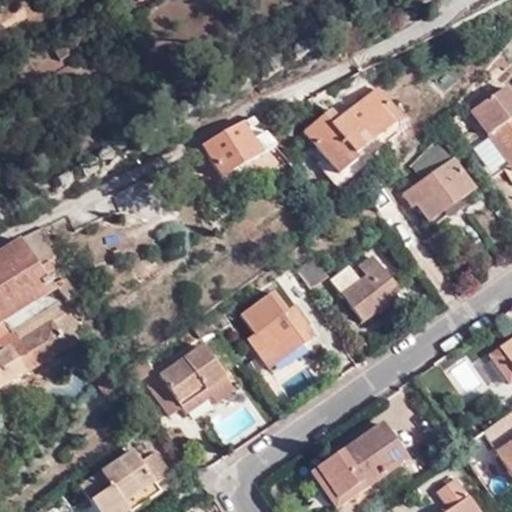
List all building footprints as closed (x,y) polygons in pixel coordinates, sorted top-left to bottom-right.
[(490,139),(470,153),(487,177),(508,163),(511,169),(511,168),(511,100),(502,87),(468,110),(490,139)] [(404,128),(375,90),(336,121),(329,114),(305,133),(337,175),(363,156),(366,158),(404,128)] [(271,150),(251,119),(232,129),(201,145),(220,179),(271,150)] [(472,192),(452,164),(404,198),(412,209),(416,206),(428,223),(443,214),(447,219),(463,208),(459,201),(472,192)] [(289,175),(285,171),(280,176),(286,183),(291,178),(289,175)] [(368,200),(377,213),(388,205),(373,181),(361,189),(368,200)] [(50,241),(41,226),(19,238),(45,276),(50,284),(68,272),(48,243),(50,241)] [(45,276),(19,238),(0,247),(0,312),(36,290),(35,287),(39,284),(38,281),(45,276)] [(394,288),(371,259),(358,269),(366,279),(360,283),(348,268),(330,281),(360,324),(375,312),(376,314),(395,301),(389,293),(394,288)] [(294,272),(307,289),(326,276),(312,260),(294,272)] [(79,288),(68,272),(50,284),(55,291),(62,300),(79,288)] [(290,301),(307,289),(294,272),(277,283),(290,301)] [(64,346),(84,333),(72,314),(65,304),(45,315),(49,322),(64,346)] [(304,327),(293,311),(251,340),(268,366),(305,341),(299,331),(304,327)] [(20,340),(49,322),(45,315),(14,332),(20,340)] [(0,386),(64,346),(49,322),(20,340),(14,332),(11,333),(0,327),(0,352),(2,355),(0,356),(0,386)] [(202,342),(215,332),(208,323),(194,333),(202,342)] [(511,335),(497,346),(511,367),(511,335)] [(182,413),(228,382),(206,351),(150,389),(172,420),(182,413)] [(126,379),(133,389),(153,376),(145,365),(126,379)] [(235,393),(228,382),(182,413),(186,419),(211,402),(216,407),(235,393)] [(511,423),(507,416),(493,425),(503,437),(511,431),(511,423)] [(338,456),(314,473),(338,508),(358,494),(356,491),(380,474),(383,477),(404,463),(379,428),(364,439),(368,445),(344,462),(338,456)] [(364,439),(338,456),(344,462),(368,445),(364,439)] [(511,445),(498,456),(511,477),(511,445)] [(151,484),(153,487),(168,477),(153,455),(138,464),(131,454),(79,488),(95,511),(126,511),(121,505),(151,484)] [(332,511),(338,508),(314,473),(307,478),(331,511),(332,511)] [(356,491),(358,494),(383,477),(380,474),(356,491)] [(475,511),(454,482),(435,495),(446,511),(475,511)] [(130,511),(157,494),(153,487),(151,484),(121,505),(126,511),(130,511)]
